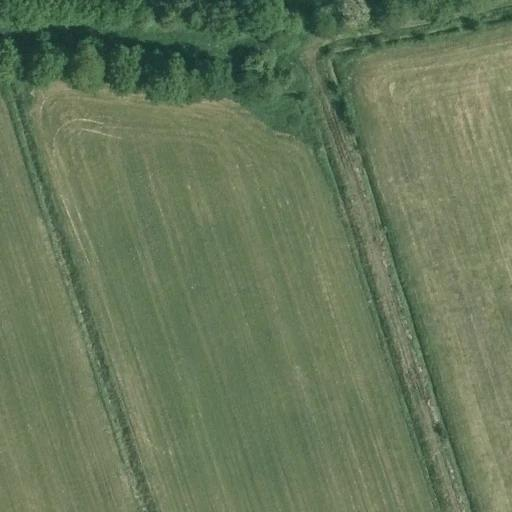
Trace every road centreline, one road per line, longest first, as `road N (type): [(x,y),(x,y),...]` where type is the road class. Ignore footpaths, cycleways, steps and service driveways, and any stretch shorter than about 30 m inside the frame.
road 1 (track): [(459,511),(338,124),(307,50),(0,20)]
road 2 (track): [(307,50),(511,2)]
